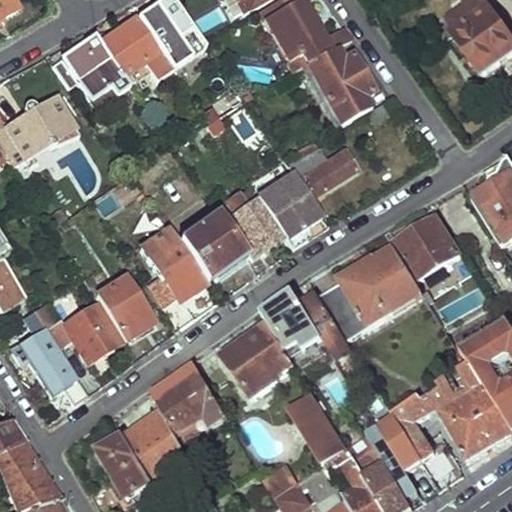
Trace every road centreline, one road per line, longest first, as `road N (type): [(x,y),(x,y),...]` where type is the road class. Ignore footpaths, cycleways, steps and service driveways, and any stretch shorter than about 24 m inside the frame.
road 1 (residential): [(45,449),(291,275),(466,169)]
road 2 (residential): [(346,0),(466,169)]
